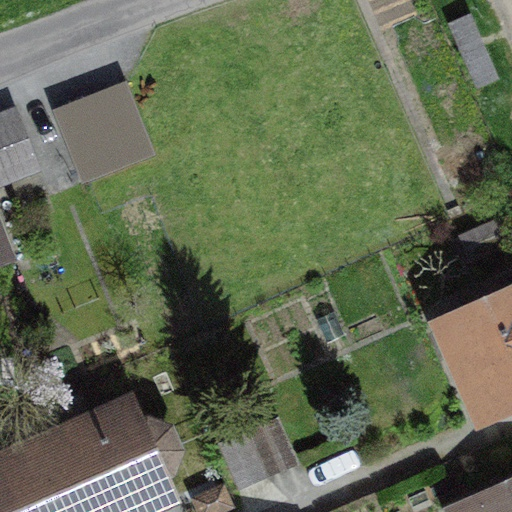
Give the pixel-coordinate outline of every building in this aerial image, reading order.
[(129,93),(57,121),(87,194),(158,166),(129,93)] [(0,196),(41,182),(18,120),(0,126),(0,196)] [(0,221),(0,276),(19,269),(0,221)] [(511,254),(511,241),(505,227),(460,249),(472,273),(511,254)] [(511,296),(433,331),(480,436),(511,422),(511,296)] [(148,424),(135,401),(0,460),(0,511),(173,511),(184,507),(175,487),(186,460),(176,436),(148,424)] [(279,431),(223,453),(240,498),(297,475),(279,431)] [(511,511),(511,485),(452,511),(511,511)] [(193,506),(195,511),(236,511),(229,492),(193,506)]
